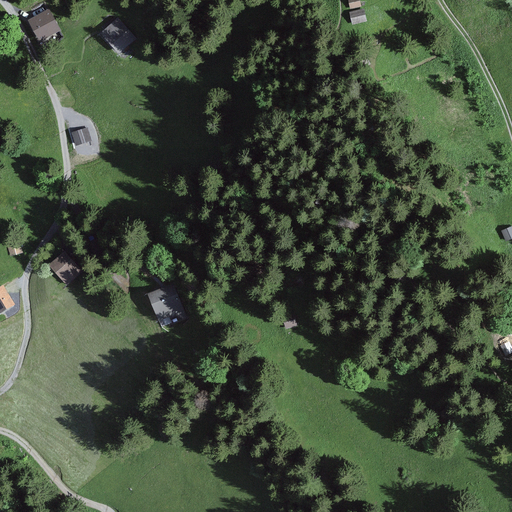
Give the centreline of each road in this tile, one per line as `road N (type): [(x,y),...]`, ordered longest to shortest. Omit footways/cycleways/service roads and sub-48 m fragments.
road 1 (unclassified): [(0,0),(38,55),(67,157),(57,220),(23,282),(23,357),(13,383),(0,391)]
road 2 (track): [(444,0),(511,127)]
road 3 (unclassified): [(0,432),(34,447),(56,477),(110,511)]
